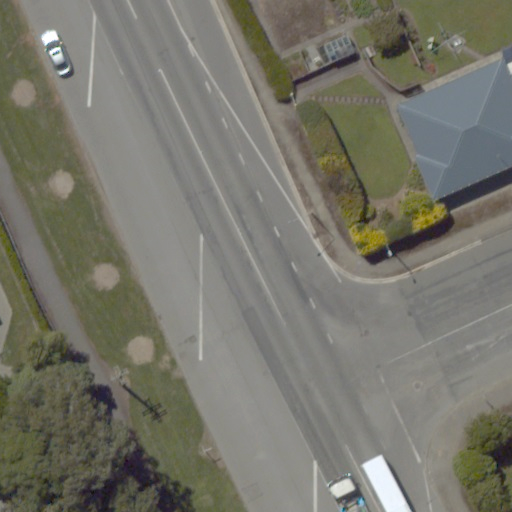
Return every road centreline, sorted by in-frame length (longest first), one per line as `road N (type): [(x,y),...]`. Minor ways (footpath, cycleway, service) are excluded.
road 1 (primary): [(321,395),(127,0)]
road 2 (residential): [(321,395),(511,306)]
road 3 (primary): [(380,511),(321,395)]
